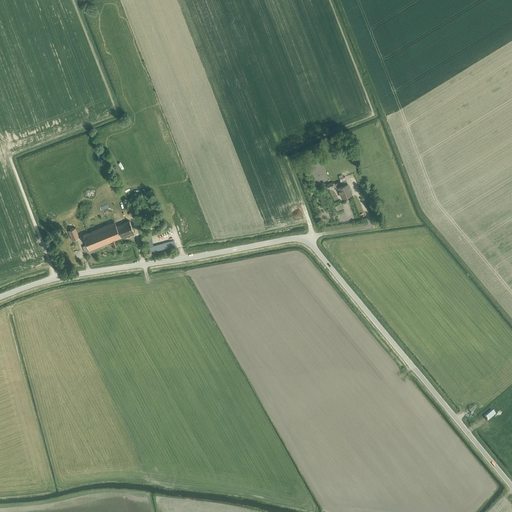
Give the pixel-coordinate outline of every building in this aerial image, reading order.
[(352,194),(347,184),(346,179),(334,184),(334,183),(333,183),(332,182),(327,184),(328,189),(335,186),(336,188),(338,188),(342,198),(352,194)] [(121,236),(134,231),(129,221),(116,226),(115,222),(83,234),(87,244),(82,246),(84,252),(111,241),(114,247),(117,245),(115,240),(121,237),(121,236)] [(72,240),(79,237),(75,227),(68,230),(72,240)] [(477,408),(474,405),(468,410),(471,413),(477,408)] [(484,417),(488,421),(495,415),(492,411),(484,417)]
